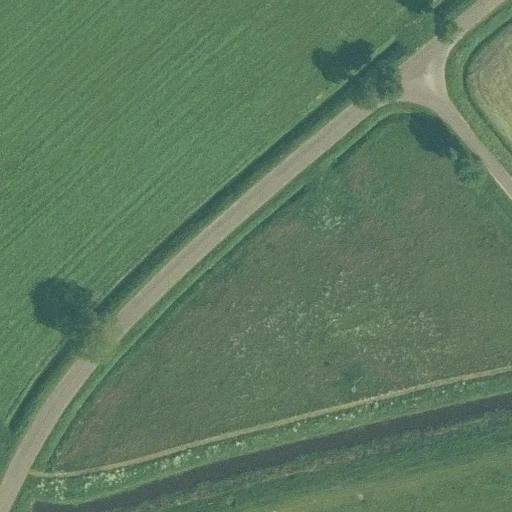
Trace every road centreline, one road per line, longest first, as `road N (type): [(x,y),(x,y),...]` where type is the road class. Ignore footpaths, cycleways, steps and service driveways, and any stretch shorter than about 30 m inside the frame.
road 1 (tertiary): [(0,500),(47,414),(109,336),(410,68)]
road 2 (unclassified): [(511,190),(410,68)]
